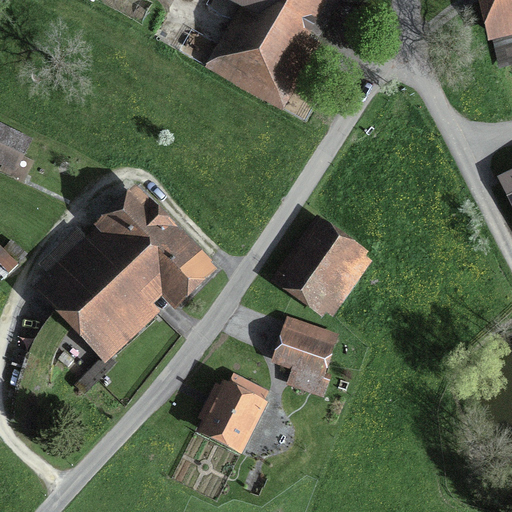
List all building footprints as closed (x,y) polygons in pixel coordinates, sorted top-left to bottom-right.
[(235,0),(253,10),(230,50),(219,44),(206,66),(279,107),(287,92),(291,94),(319,43),(304,34),(323,0),(235,0)] [(511,0),(486,0),(500,62),(511,59),(511,0)] [(0,161),(14,168),(28,140),(0,126),(0,161)] [(511,183),(502,189),(511,207),(511,183)] [(41,287),(106,355),(109,358),(158,311),(144,296),(137,289),(151,274),(173,297),(204,268),(131,192),(100,222),(117,240),(102,255),(79,231),(42,266),(52,277),(41,287)] [(319,306),(331,315),(369,261),(320,226),(283,280),(319,306)] [(18,264),(0,245),(0,265),(8,274),(18,264)] [(333,337),(291,321),(278,359),(299,366),(292,385),(320,394),(327,375),(320,373),(333,337)] [(109,358),(106,355),(76,386),(83,393),(113,362),(109,358)] [(202,416),(209,420),(205,429),(239,446),(266,394),(235,378),(228,391),(217,386),(202,416)]
